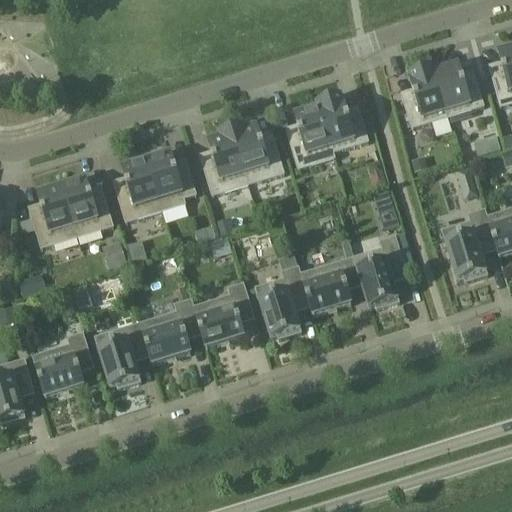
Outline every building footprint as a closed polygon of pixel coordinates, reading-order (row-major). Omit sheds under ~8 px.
[(500,112),(511,108),(511,53),(499,57),(503,72),(490,76),(500,112)] [(435,76),(449,122),(484,111),(475,81),(463,84),(458,69),(435,76)] [(449,122),(435,76),(434,73),(409,80),(415,99),(402,103),(411,133),(449,122)] [(331,158),(334,157),(369,146),(360,116),(347,120),(341,101),(316,109),(317,112),(331,158)] [(336,163),(334,157),(331,158),(317,112),(294,119),(299,135),(287,139),(298,175),(336,163)] [(231,135),(248,190),(285,178),(274,143),(261,146),(257,131),(245,135),(244,131),(231,135)] [(212,201),(248,190),(231,135),(219,139),(220,142),(209,146),(213,161),(201,165),(212,201)] [(511,138),(503,141),(506,154),(511,152),(511,138)] [(485,144),(489,158),(500,154),(496,140),(485,144)] [(145,165),(161,217),(186,209),(184,203),(197,199),(187,169),(175,173),(170,158),(145,165)] [(416,177),(428,173),(424,162),(412,166),(416,177)] [(125,228),(161,217),(145,165),(122,172),(127,188),(114,192),(125,228)] [(468,173),(457,176),(460,188),(472,184),(468,173)] [(382,176),(371,180),(375,193),(387,189),(382,176)] [(61,191),(77,242),(114,231),(103,195),(90,199),(86,184),(61,191)] [(41,254),(77,242),(61,191),(37,199),(42,214),(30,218),(32,223),(35,234),(41,254)] [(511,212),(487,220),(486,221),(495,250),(499,263),(511,258),(511,212)] [(486,221),(487,220),(485,214),(467,219),(470,226),(441,235),(457,286),(464,284),(465,287),(488,280),(480,254),(495,250),(486,221)] [(35,234),(32,223),(19,227),(22,238),(35,234)] [(208,246),(215,244),(212,232),(204,234),(208,246)] [(353,262),(362,291),(369,313),(376,311),(377,314),(399,307),(392,282),(406,277),(395,241),(379,246),(381,253),(354,262),(353,262)] [(120,246),(103,252),(109,273),(126,267),(120,246)] [(353,262),(354,262),(349,246),(342,248),(347,264),(353,262)] [(299,271),(298,271),(309,307),(313,320),(351,309),(347,295),(362,291),(353,262),(347,264),(301,278),(299,271)] [(293,312),(309,307),(298,271),(281,276),(283,283),(255,292),(270,343),(277,341),(278,344),(301,337),(293,312)] [(9,283),(0,286),(0,308),(15,305),(9,283)] [(192,311),(201,340),(205,353),(244,342),(240,328),(255,324),(244,288),(227,293),(230,300),(194,311),(192,311)] [(75,300),(88,296),(86,290),(73,294),(75,300)] [(176,316),(139,328),(147,357),(151,370),(190,358),(186,345),(201,340),(192,311),(194,311),(191,304),(174,309),(176,316)] [(14,308),(18,322),(25,320),(21,306),(14,308)] [(0,325),(1,329),(16,324),(12,310),(0,313),(0,325)] [(133,361),(147,357),(139,328),(94,341),(109,393),(116,391),(117,394),(140,387),(133,361)] [(79,378),(94,373),(83,337),(66,342),(69,349),(31,361),(44,403),(83,391),(79,378)] [(1,429),(25,423),(18,397),(32,393),(24,364),(0,370),(0,425),(0,426),(1,429)]
